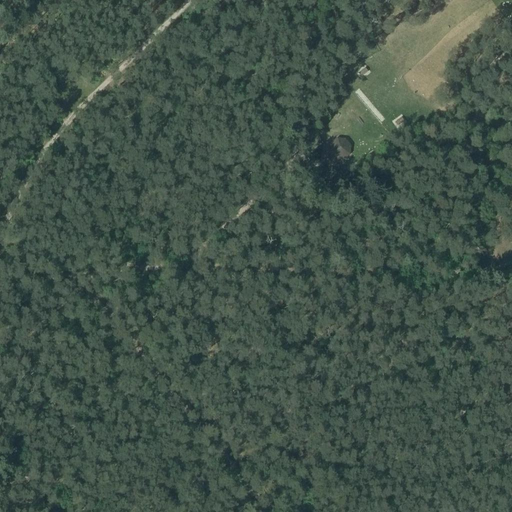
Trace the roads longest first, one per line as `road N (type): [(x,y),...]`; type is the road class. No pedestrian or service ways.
road 1 (track): [(0,293),(20,280),(187,263),(218,224),(298,157)]
road 2 (track): [(265,511),(69,276)]
road 3 (track): [(189,0),(32,165),(0,232)]
